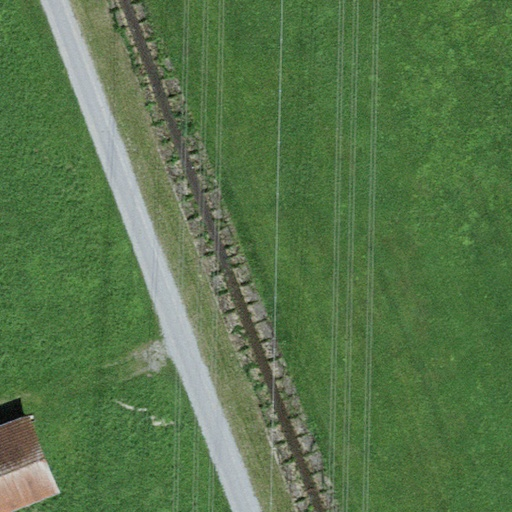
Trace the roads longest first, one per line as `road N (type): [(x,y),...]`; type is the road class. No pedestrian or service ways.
road 1 (track): [(266,511),(71,0)]
road 2 (track): [(187,300),(24,403)]
